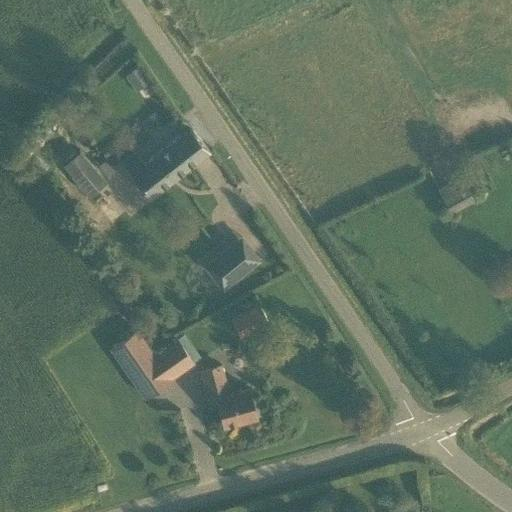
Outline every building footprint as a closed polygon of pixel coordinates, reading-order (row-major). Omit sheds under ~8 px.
[(209,151),(190,128),(130,175),(150,198),(209,151)] [(59,170),(82,200),(105,182),(81,152),(59,170)] [(108,159),(97,166),(105,176),(115,169),(108,159)] [(455,180),(438,189),(447,205),(470,192),(462,176),(455,180)] [(200,260),(218,282),(254,253),(236,232),(200,260)] [(259,305),(242,315),(231,320),(240,338),(269,323),(259,305)] [(193,362),(182,345),(177,338),(154,353),(137,329),(110,348),(144,397),(171,378),(193,362)] [(256,416),(249,389),(229,394),(221,365),(202,370),(211,401),(218,399),(224,425),(256,416)]
